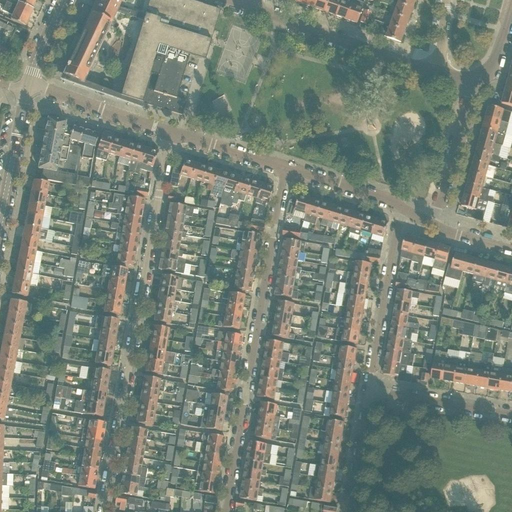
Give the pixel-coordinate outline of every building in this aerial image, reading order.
[(18,0),(17,2),(18,3),(31,8),(34,0),(18,0)] [(217,10),(217,9),(200,4),(188,0),(149,0),(145,15),(118,7),(121,0),(96,0),(80,34),(82,35),(67,66),(66,68),(67,68),(63,75),(83,84),(86,76),(86,75),(116,12),(120,14),(143,21),(120,97),(182,115),(186,101),(176,98),(177,96),(176,96),(178,88),(179,88),(181,80),(182,80),(181,80),(183,72),(184,72),(183,72),(186,64),(188,56),(189,56),(205,61),(214,30),(220,11),(217,10)] [(315,0),(312,8),(323,11),(327,0),(315,0)] [(327,0),(323,11),(334,15),(339,1),(339,0),(327,0)] [(334,15),(345,19),(351,0),(339,0),(339,1),(334,15)] [(353,0),(351,0),(345,19),(356,23),(363,4),(353,0)] [(399,0),(399,3),(412,8),(415,0),(399,0)] [(6,2),(4,6),(28,17),(32,9),(31,8),(18,3),(16,7),(6,2)] [(399,3),(395,15),(408,20),(412,8),(399,3)] [(28,17),(4,6),(2,11),(12,16),(10,20),(24,27),(28,17)] [(395,15),(391,26),(404,31),(408,20),(395,15)] [(368,18),(362,16),(360,22),(366,24),(368,18)] [(404,31),(391,26),(387,37),(400,42),(404,31)] [(511,94),(505,92),(502,104),(511,106),(511,94)] [(224,95),(212,101),(220,116),(232,109),(224,95)] [(489,107),(486,118),(508,125),(511,113),(489,107)] [(47,119),(45,130),(70,135),(72,127),(65,124),(65,122),(57,121),(58,117),(49,115),(48,119),(47,119)] [(486,118),(483,129),(505,136),(508,125),(486,118)] [(98,134),(72,127),(70,135),(69,140),(70,140),(83,144),(81,158),(92,160),(94,148),(98,134)] [(483,129),(480,140),(502,147),(510,149),(511,141),(511,137),(505,136),(483,129)] [(45,130),(42,143),(68,148),(70,140),(69,140),(70,135),(45,130)] [(96,150),(95,158),(105,161),(108,153),(112,139),(101,136),(98,145),(96,150)] [(108,153),(119,157),(123,142),(112,139),(108,153)] [(480,140),(476,151),(491,155),(499,158),(502,147),(480,140)] [(119,157),(130,160),(134,146),(123,142),(119,157)] [(42,143),(40,156),(76,163),(78,150),(68,148),(42,143)] [(134,146),(130,160),(128,164),(127,171),(138,175),(139,169),(145,149),(134,146)] [(157,153),(145,149),(139,169),(151,173),(152,167),(157,153)] [(476,151),(473,162),(488,166),(490,161),(497,163),(498,163),(500,158),(499,158),(491,155),(476,151)] [(76,163),(40,156),(37,169),(42,170),(41,179),(75,186),(75,185),(77,176),(74,175),(76,163)] [(180,176),(190,179),(195,164),(184,161),(182,166),(178,164),(173,166),(172,172),(169,187),(176,188),(180,176)] [(473,162),(470,173),(485,177),(493,180),(496,169),(488,166),(473,162)] [(190,179),(201,182),(206,168),(195,164),(190,179)] [(201,182),(212,186),(217,171),(206,168),(201,182)] [(221,198),(223,189),(228,174),(217,171),(212,186),(210,194),(221,198)] [(470,173),(467,184),(482,188),(485,177),(470,173)] [(221,198),(219,204),(230,208),(231,204),(232,199),(233,198),(234,192),(239,178),(228,174),(223,189),(221,198)] [(77,176),(75,185),(88,188),(89,179),(77,176)] [(232,199),(231,204),(232,204),(236,205),(238,201),(243,202),(244,199),(245,196),(250,181),(239,178),(234,192),(233,198),(232,199)] [(33,181),(31,192),(46,195),(48,184),(33,181)] [(245,196),(256,199),(261,185),(250,181),(245,196)] [(135,195),(147,197),(149,185),(138,183),(135,195)] [(467,184),(464,195),(479,199),(493,203),(494,199),(488,197),(490,191),(482,188),(467,184)] [(261,185),(256,199),(255,203),(261,204),(262,201),(268,202),(272,188),(261,185)] [(31,192),(29,203),(44,206),(46,195),(31,192)] [(114,194),(112,204),(142,209),(144,199),(114,194)] [(464,195),(461,206),(466,208),(465,213),(468,218),(482,222),(485,212),(488,202),(479,199),(464,195)] [(505,199),(503,206),(511,208),(511,196),(510,196),(506,195),(505,199)] [(287,209),(286,214),(304,220),(310,200),(299,197),(298,201),(293,200),(289,202),(287,209)] [(304,220),(304,222),(315,225),(317,218),(321,203),(310,200),(306,214),(304,220)] [(29,203),(27,215),(42,218),(44,206),(29,203)] [(116,214),(125,216),(140,219),(142,209),(112,204),(109,203),(108,208),(117,210),(116,214)] [(321,203),(317,218),(322,219),(321,225),(326,227),(327,226),(332,207),(321,203)] [(169,204),(168,213),(187,217),(188,217),(189,217),(192,218),(192,215),(193,208),(169,204)] [(501,212),(497,226),(502,227),(507,228),(511,216),(511,210),(511,208),(503,206),(501,212)] [(327,226),(326,227),(337,230),(338,229),(339,224),(343,210),(332,207),(327,226)] [(339,224),(350,228),(354,213),(343,210),(339,224)] [(75,223),(75,224),(80,225),(83,214),(70,212),(68,222),(75,223)] [(168,213),(166,223),(182,226),(183,220),(187,221),(188,220),(188,217),(187,217),(168,213)] [(360,236),(361,231),(365,217),(354,213),(350,228),(349,232),(360,236)] [(27,215),(25,226),(39,229),(42,218),(27,215)] [(119,215),(118,221),(119,222),(118,224),(139,228),(140,219),(125,216),(119,215)] [(361,231),(372,234),(376,220),(365,217),(361,231)] [(216,218),(215,224),(227,226),(228,220),(216,218)] [(249,230),(262,233),(264,222),(250,219),(249,230)] [(376,220),(372,234),(383,238),(388,224),(376,220)] [(117,230),(117,234),(137,237),(139,228),(118,224),(111,223),(110,229),(117,230)] [(166,223),(164,232),(185,236),(185,233),(181,233),(182,226),(166,223)] [(25,226),(23,237),(37,240),(45,242),(51,243),(54,232),(47,230),(39,229),(25,226)] [(283,230),(282,236),(299,239),(300,233),(301,231),(284,228),(283,230)] [(164,232),(163,242),(179,245),(180,238),(185,238),(185,236),(164,232)] [(237,239),(237,241),(257,245),(259,235),(243,232),(242,239),(237,239)] [(117,234),(115,243),(136,247),(137,237),(117,234)] [(23,237),(20,249),(35,251),(37,240),(23,237)] [(400,258),(411,261),(417,240),(406,237),(401,251),(400,258)] [(285,239),(283,249),(304,253),(305,243),(285,239)] [(411,261),(411,262),(419,264),(416,272),(420,273),(422,265),(424,257),(428,243),(417,240),(411,261)] [(241,245),(240,251),(256,254),(257,245),(237,241),(236,244),(241,245)] [(163,242),(161,251),(182,255),(182,252),(178,251),(179,245),(163,242)] [(113,252),(134,256),(136,247),(115,243),(114,246),(119,247),(118,253),(113,252)] [(424,257),(435,260),(439,246),(428,243),(424,257)] [(435,260),(433,268),(444,271),(450,249),(439,246),(435,260)] [(20,249),(18,260),(33,263),(35,251),(20,249)] [(283,249),(281,258),(297,261),(299,254),(303,255),(304,253),(283,249)] [(381,251),(373,250),(368,249),(366,261),(379,263),(381,251)] [(230,259),(234,260),(254,263),(256,254),(240,251),(231,250),(230,259)] [(161,251),(160,260),(176,263),(177,256),(182,257),(182,255),(161,251)] [(446,277),(460,281),(467,257),(462,256),(463,254),(457,253),(457,255),(453,253),(454,251),(453,251),(446,277)] [(134,256),(113,252),(113,255),(117,256),(116,263),(132,266),(134,256)] [(435,260),(424,257),(422,265),(433,268),(435,260)] [(467,257),(463,272),(474,275),(478,260),(467,257)] [(281,258),(280,268),(301,271),(301,269),(296,268),(297,261),(281,258)] [(18,260),(16,271),(31,274),(33,263),(18,260)] [(60,260),(58,268),(63,268),(63,269),(72,270),(74,271),(75,263),(74,263),(73,263),(69,262),(69,261),(60,260)] [(176,263),(160,260),(158,270),(183,274),(184,265),(176,263)] [(238,263),(236,270),(252,273),(254,263),(234,260),(233,262),(238,263)] [(474,275),(472,281),(483,284),(489,263),(478,260),(474,275)] [(79,261),(77,272),(83,273),(89,274),(91,263),(79,261)] [(356,262),(354,274),(369,277),(371,265),(356,262)] [(483,284),(482,285),(488,287),(490,279),(496,281),(500,266),(489,263),(483,284)] [(102,277),(110,279),(124,281),(126,270),(104,266),(102,277)] [(496,281),(494,287),(505,290),(507,284),(511,270),(500,266),(496,281)] [(280,268),(278,277),(294,280),(295,273),(300,274),(301,271),(280,268)] [(444,271),(433,268),(431,274),(443,277),(444,271)] [(63,269),(62,276),(71,278),(72,278),(74,271),(72,270),(63,269)] [(231,276),(230,279),(251,282),(252,273),(236,270),(235,277),(231,276)] [(16,271),(14,283),(28,285),(36,287),(38,275),(31,274),(16,271)] [(348,273),(346,284),(367,288),(369,277),(354,274),(348,273)] [(397,281),(396,286),(406,288),(407,279),(408,275),(406,274),(398,273),(397,281)] [(313,274),(312,280),(318,281),(318,282),(323,282),(324,281),(324,275),(319,275),(313,274)] [(162,276),(160,287),(175,290),(181,291),(183,279),(177,278),(172,277),(162,276)] [(278,277),(277,286),(297,290),(298,287),(293,287),(294,280),(278,277)] [(460,281),(446,277),(443,286),(458,290),(460,281)] [(102,278),(100,289),(108,290),(122,293),(124,281),(110,279),(102,278)] [(251,282),(230,279),(230,281),(234,282),(233,289),(249,292),(251,282)] [(407,279),(406,288),(416,289),(417,282),(417,281),(407,279)] [(416,289),(423,291),(424,283),(429,284),(429,281),(417,280),(417,281),(416,289)] [(28,285),(14,283),(12,294),(26,297),(28,285)] [(429,283),(428,290),(438,292),(440,285),(429,283)] [(346,284),(344,296),(365,299),(367,288),(346,284)] [(297,290),(277,286),(275,296),(296,300),(297,290)] [(160,287),(158,299),(176,302),(180,302),(181,296),(174,295),(175,290),(160,287)] [(108,290),(106,301),(121,304),(122,293),(108,290)] [(398,290),(396,302),(410,305),(412,298),(418,299),(419,294),(398,290)] [(228,300),(227,305),(242,308),(244,296),(223,292),(222,299),(228,300)] [(511,294),(505,292),(503,299),(511,302),(511,294)] [(71,307),(70,308),(85,310),(86,305),(87,298),(78,297),(72,296),(71,303),(71,307)] [(342,307),(348,308),(363,311),(365,299),(344,296),(342,307)] [(436,297),(433,309),(440,310),(442,298),(442,297),(441,297),(436,297)] [(417,306),(418,299),(412,298),(410,305),(417,306)] [(158,299),(156,310),(171,312),(174,313),(176,302),(158,299)] [(10,300),(8,312),(24,315),(26,303),(10,300)] [(121,304),(106,301),(104,313),(119,315),(121,304)] [(279,302),(277,314),(292,316),(294,305),(279,302)] [(396,302),(394,314),(408,317),(410,305),(396,302)] [(227,305),(225,316),(240,319),(242,308),(227,305)] [(348,308),(346,319),(361,322),(363,311),(348,308)] [(171,312),(156,310),(154,322),(169,324),(171,312)] [(467,311),(465,320),(472,321),(474,316),(474,313),(467,311)] [(8,312),(6,324),(22,327),(24,315),(8,312)] [(277,314),(275,325),(290,327),(292,316),(277,314)] [(394,314),(392,326),(418,331),(419,325),(407,323),(408,317),(394,314)] [(240,319),(225,316),(224,323),(218,322),(217,327),(238,330),(240,319)] [(94,328),(101,330),(116,332),(118,320),(96,317),(94,328)] [(340,318),(338,330),(359,333),(361,322),(346,319),(340,318)] [(440,324),(440,325),(452,327),(453,321),(442,318),(440,324)] [(452,328),(459,330),(458,334),(462,335),(463,331),(464,323),(453,321),(452,327),(452,328)] [(464,323),(463,331),(474,333),(474,332),(475,326),(464,323)] [(6,324),(4,335),(19,338),(22,327),(6,324)] [(290,327),(275,325),(273,337),(294,340),(295,336),(289,335),(290,327)] [(317,337),(326,339),(328,329),(328,328),(325,327),(319,326),(319,327),(317,337)] [(392,326),(390,338),(411,342),(412,334),(418,335),(418,331),(392,326)] [(475,326),(474,332),(473,337),(484,339),(486,328),(475,326)] [(153,327),(151,338),(166,341),(168,329),(153,327)] [(485,339),(495,342),(497,330),(487,328),(485,339)] [(101,330),(99,341),(114,343),(115,340),(117,340),(119,333),(116,332),(101,330)] [(359,333),(338,330),(337,330),(335,341),(357,345),(359,333)] [(218,332),(216,342),(217,342),(220,342),(240,346),(242,336),(232,335),(227,334),(226,334),(218,332)] [(4,335),(1,347),(17,350),(19,338),(4,335)] [(65,338),(63,346),(69,347),(70,347),(71,339),(70,339),(65,338)] [(151,338),(149,349),(164,352),(166,341),(151,338)] [(390,338),(388,350),(409,354),(410,354),(413,342),(411,342),(390,338)] [(99,341),(97,352),(112,355),(114,343),(99,341)] [(267,341),(266,350),(286,354),(288,354),(289,352),(287,351),(286,351),(282,350),(283,343),(277,342),(267,341)] [(217,342),(216,351),(222,352),(238,355),(240,346),(220,342),(217,342)] [(63,353),(62,358),(69,360),(70,355),(68,355),(68,354),(69,347),(63,346),(62,353),(63,353)] [(333,358),(339,359),(354,362),(356,350),(335,346),(333,358)] [(1,347),(0,354),(0,358),(15,362),(17,350),(1,347)] [(149,349),(147,361),(162,363),(164,352),(149,349)] [(266,350),(264,360),(280,362),(288,364),(289,354),(288,354),(286,354),(266,350)] [(388,350),(385,362),(407,366),(409,354),(388,350)] [(447,354),(447,357),(458,359),(459,352),(448,350),(447,354)] [(214,361),(217,361),(237,365),(238,355),(222,352),(216,351),(214,361)] [(112,355),(97,352),(95,364),(110,366),(112,355)] [(459,352),(458,359),(465,360),(466,356),(470,356),(470,354),(459,352)] [(482,355),(480,364),(487,365),(488,359),(493,360),(493,357),(494,354),(482,352),(482,355)] [(433,369),(431,379),(443,381),(446,358),(447,357),(447,354),(441,353),(441,357),(435,356),(433,364),(433,369)] [(474,363),(480,364),(482,355),(471,353),(470,354),(470,356),(476,357),(474,363)] [(183,358),(181,367),(187,368),(188,361),(191,361),(192,357),(189,356),(183,355),(183,358)] [(454,383),(465,385),(470,356),(466,356),(465,360),(458,359),(454,383)] [(465,385),(476,387),(480,364),(474,363),(476,357),(470,356),(465,385)] [(299,365),(309,367),(310,359),(300,357),(299,365)] [(443,381),(454,383),(458,359),(447,357),(446,358),(443,381)] [(493,360),(492,366),(503,367),(504,359),(493,357),(493,360)] [(0,358),(0,370),(13,373),(15,362),(0,358)] [(339,359),(338,370),(352,373),(354,362),(339,359)] [(476,387),(488,389),(492,366),(493,360),(488,359),(487,365),(480,364),(476,387)] [(264,360),(263,369),(283,373),(284,370),(279,369),(280,362),(264,360)] [(162,363),(147,361),(145,372),(166,376),(168,364),(162,363)] [(220,365),(219,371),(235,374),(237,365),(217,361),(216,364),(220,365)] [(407,366),(385,362),(383,375),(397,377),(396,381),(410,384),(412,375),(406,375),(407,366)] [(191,367),(189,376),(194,377),(196,377),(197,371),(197,367),(191,366),(191,367)] [(488,389),(499,391),(503,369),(503,367),(492,366),(488,389)] [(86,379),(92,380),(107,383),(109,371),(88,368),(86,379)] [(263,369),(261,378),(277,381),(282,382),(283,373),(263,369)] [(499,391),(510,392),(511,382),(511,370),(503,369),(499,391)] [(0,370),(0,383),(10,385),(13,373),(0,370)] [(212,370),(211,379),(213,380),(234,383),(235,374),(219,371),(212,370)] [(338,370),(336,382),(350,384),(352,373),(338,370)] [(416,380),(416,384),(427,386),(427,382),(429,375),(423,374),(421,381),(416,380)] [(189,376),(188,383),(194,384),(195,384),(197,384),(198,377),(196,377),(194,377),(189,376)] [(145,377),(143,389),(157,392),(163,392),(165,381),(145,377)] [(261,378),(259,388),(280,391),(280,389),(276,388),(277,381),(261,378)] [(92,380),(90,392),(105,394),(107,383),(92,380)] [(234,383),(213,380),(213,383),(217,384),(216,390),(232,393),(234,383)] [(336,382),(334,393),(348,396),(350,384),(336,382)] [(0,383),(0,395),(8,397),(10,385),(0,383)] [(178,386),(176,395),(182,396),(185,384),(184,384),(178,383),(178,386)] [(56,386),(54,397),(61,398),(66,399),(67,388),(56,386)] [(280,391),(259,388),(258,397),(274,400),(275,393),(279,394),(280,391)] [(143,389),(141,400),(156,403),(157,392),(143,389)] [(82,390),(80,402),(103,406),(105,394),(90,392),(82,390)] [(185,401),(196,403),(197,392),(196,392),(186,390),(185,401)] [(334,393),(332,404),(346,407),(348,396),(334,393)] [(207,394),(205,405),(209,406),(224,409),(226,397),(216,395),(211,394),(207,394)] [(0,395),(0,407),(6,408),(8,397),(0,395)] [(141,400),(139,412),(154,414),(156,403),(141,400)] [(306,401),(305,412),(312,413),(312,411),(313,403),(313,402),(313,401),(312,401),(306,400),(306,401)] [(74,408),(73,412),(86,415),(91,416),(101,417),(103,406),(88,403),(80,402),(79,409),(74,408)] [(262,403),(260,415),(274,417),(276,406),(262,403)] [(346,407),(332,404),(326,403),(325,408),(331,409),(330,416),(344,419),(346,407)] [(197,404),(196,409),(201,410),(202,410),(201,416),(207,417),(208,417),(222,420),(224,409),(209,406),(205,405),(197,404)] [(293,409),(292,419),(299,421),(301,410),(293,409)] [(154,414),(139,412),(137,423),(152,426),(154,414)] [(260,415),(258,426),(278,430),(280,418),(274,417),(260,415)] [(222,420),(207,417),(201,416),(199,428),(220,431),(222,420)] [(303,416),(301,428),(307,429),(309,417),(303,416)] [(75,428),(83,429),(104,433),(105,423),(77,418),(75,428)] [(292,432),(297,433),(299,421),(292,419),(289,418),(287,430),(292,431),(292,432)] [(321,431),(327,432),(342,435),(344,423),(323,420),(321,431)] [(278,430),(258,426),(256,438),(275,441),(276,437),(279,437),(280,430),(278,430)] [(131,427),(129,437),(150,441),(151,436),(146,436),(147,430),(131,427)] [(83,429),(81,439),(102,442),(104,433),(83,429)] [(327,432),(325,444),(340,446),(342,435),(327,432)] [(203,441),(202,444),(222,447),(224,437),(202,434),(201,441),(203,441)] [(129,437),(127,447),(148,450),(149,448),(144,447),(145,440),(150,441),(129,437)] [(85,442),(84,449),(100,452),(102,442),(81,439),(81,441),(85,442)] [(278,447),(266,445),(250,442),(248,452),(271,456),(276,456),(278,447)] [(199,453),(205,454),(221,456),(222,447),(202,444),(200,443),(199,453)] [(325,444),(323,455),(338,458),(340,446),(325,444)] [(127,447),(126,456),(142,459),(143,452),(148,453),(148,450),(127,447)] [(79,455),(78,457),(99,461),(100,452),(84,449),(83,455),(79,455)] [(248,452),(247,461),(263,464),(269,465),(270,464),(271,456),(248,452)] [(199,460),(199,462),(219,466),(221,456),(205,454),(204,460),(199,460)] [(323,455),(321,466),(336,469),(338,458),(323,455)] [(126,456),(124,465),(145,469),(146,466),(141,465),(142,459),(126,456)] [(82,461),(81,467),(97,470),(99,461),(78,457),(78,460),(82,461)] [(43,461),(42,471),(48,472),(53,473),(55,463),(49,462),(43,461)] [(247,461),(245,470),(266,474),(266,471),(261,470),(263,464),(247,461)] [(199,465),(197,472),(201,472),(218,475),(219,466),(199,462),(199,465)] [(124,465),(123,475),(139,477),(143,478),(145,478),(147,469),(145,469),(124,465)] [(313,477),(319,478),(334,480),(336,469),(321,466),(315,465),(313,477)] [(72,472),(71,475),(75,476),(96,480),(97,470),(81,467),(77,467),(76,471),(73,470),(72,472)] [(245,470),(243,479),(259,482),(260,476),(265,477),(266,474),(245,470)] [(195,481),(196,481),(216,484),(218,475),(201,472),(196,471),(195,481)] [(123,475),(121,484),(137,487),(142,488),(143,488),(145,478),(143,478),(139,477),(123,475)] [(75,476),(74,479),(78,480),(77,486),(78,487),(84,488),(94,489),(96,480),(75,476)] [(319,478),(317,489),(332,492),(334,480),(319,478)] [(243,479),(242,489),(263,492),(263,490),(258,489),(259,482),(243,479)] [(157,481),(156,490),(165,491),(166,491),(167,489),(168,483),(157,481)] [(216,484),(196,481),(195,484),(199,485),(198,491),(214,494),(216,484)] [(121,484),(119,494),(129,495),(136,496),(136,491),(143,492),(143,488),(142,488),(137,487),(121,484)] [(61,487),(61,494),(72,495),(72,494),(73,489),(61,487)] [(332,492),(317,489),(310,488),(308,500),(330,503),(332,492)] [(166,491),(165,496),(173,497),(174,490),(167,489),(166,491)] [(242,489),(240,498),(250,500),(256,501),(257,496),(262,497),(262,495),(263,492),(242,489)] [(204,502),(216,504),(217,497),(205,495),(204,502)] [(277,503),(277,505),(278,505),(285,506),(286,497),(281,496),(280,503),(279,503),(277,503)]
